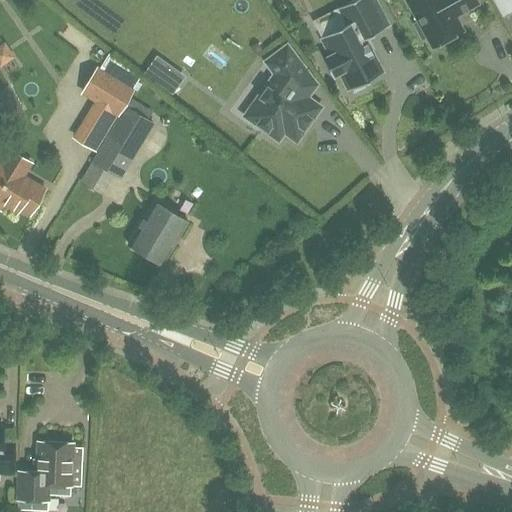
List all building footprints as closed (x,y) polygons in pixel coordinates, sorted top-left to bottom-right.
[(363,84),(384,73),(384,71),(383,72),(366,39),(389,27),(375,0),(353,0),(337,9),(345,25),(338,29),(328,35),(323,37),(319,39),(328,56),(324,58),(323,58),(333,78),(334,77),(339,74),(347,90),(347,91),(347,92),(352,90),(354,93),(365,87),(363,84)] [(407,0),(406,1),(418,22),(413,24),(422,40),(427,37),(432,48),(463,31),(455,16),(478,4),(475,0),(407,0)] [(4,46),(0,48),(0,63),(0,64),(11,57),(4,46)] [(275,74),(244,116),(278,141),(284,133),(297,142),(321,107),(307,98),(316,85),(287,46),(265,62),(275,74)] [(157,56),(144,74),(172,95),(185,77),(157,56)] [(118,113),(132,90),(98,70),(84,93),(118,113)] [(8,87),(0,91),(0,124),(0,125),(23,112),(8,87)] [(143,140),(153,124),(126,108),(116,124),(143,140)] [(87,125),(79,138),(96,149),(104,135),(87,125)] [(93,162),(111,172),(121,178),(128,166),(117,160),(125,146),(109,136),(93,162)] [(0,209),(3,204),(17,212),(19,208),(29,214),(44,189),(23,177),(31,163),(10,151),(2,164),(0,162),(0,209)] [(140,254),(144,253),(163,264),(188,222),(153,201),(127,243),(131,245),(132,249),(140,254)] [(0,471),(14,472),(14,445),(2,445),(3,428),(0,427),(0,471)] [(73,447),(73,443),(39,441),(38,458),(38,472),(32,472),(20,471),(19,499),(19,509),(47,510),(47,500),(49,500),(49,495),(71,496),(71,485),(72,469),(82,469),(83,447),(73,447)]
